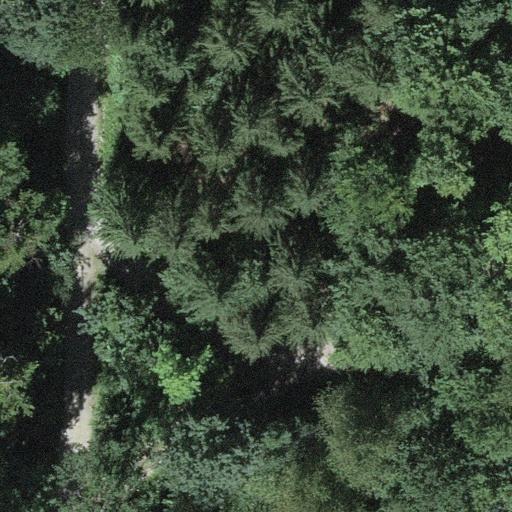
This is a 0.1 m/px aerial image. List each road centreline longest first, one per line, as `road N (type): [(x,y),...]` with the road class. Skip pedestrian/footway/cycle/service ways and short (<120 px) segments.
road 1 (track): [(511,309),(473,330),(401,347),(271,347),(200,323),(138,276),(104,234),(76,167)]
road 2 (track): [(76,167),(71,480),(60,511)]
road 3 (track): [(71,480),(332,351)]
road 4 (track): [(76,167),(105,0)]
